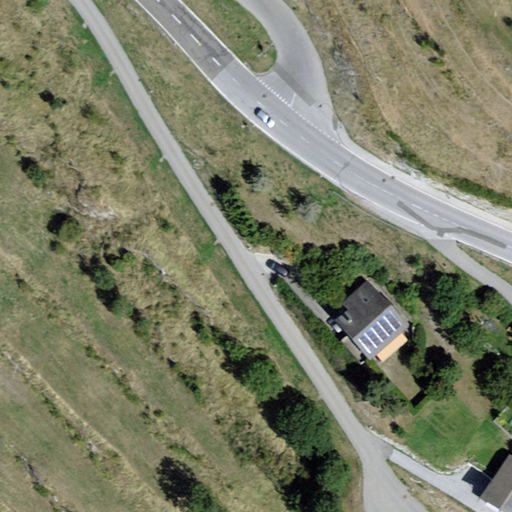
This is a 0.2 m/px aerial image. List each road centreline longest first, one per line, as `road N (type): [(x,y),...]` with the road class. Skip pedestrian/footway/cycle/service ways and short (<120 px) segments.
road 1 (unclassified): [(80,0),(268,301),(417,511)]
road 2 (tertiary): [(280,119),(379,188),(511,247)]
road 3 (tertiary): [(280,119),(157,0)]
road 4 (unclassified): [(257,0),(286,26),(298,53),(292,98),(280,119)]
